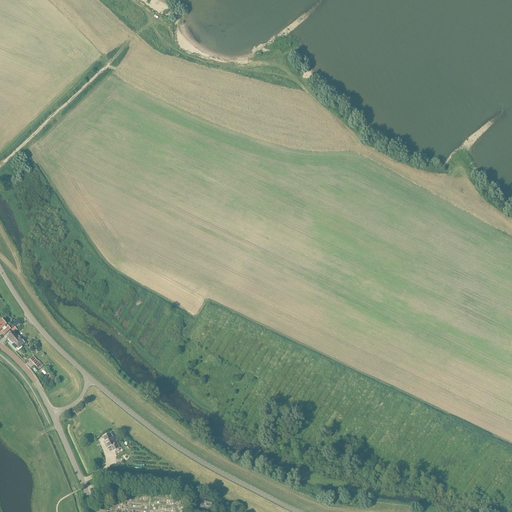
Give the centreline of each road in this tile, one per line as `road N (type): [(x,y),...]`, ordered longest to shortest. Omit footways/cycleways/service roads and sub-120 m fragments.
road 1 (track): [(511,226),(360,146),(211,106),(139,71),(105,67)]
road 2 (tertiary): [(297,511),(184,452),(87,375)]
road 3 (track): [(297,82),(180,49),(137,0)]
road 4 (track): [(0,166),(105,67)]
road 5 (tertiary): [(87,375),(44,334),(0,268)]
